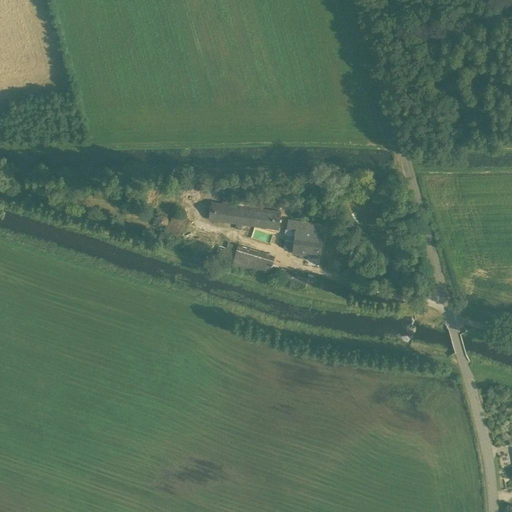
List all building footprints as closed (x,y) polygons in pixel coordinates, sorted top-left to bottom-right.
[(108,184),(108,198),(123,199),(123,184),(108,184)] [(223,198),(222,204),(211,202),(208,220),(236,224),(235,230),(241,231),(244,231),(244,232),(249,233),(249,231),(250,231),(251,226),(278,230),(281,211),(280,211),(281,208),(283,208),(283,206),(290,207),(291,200),(284,199),(276,201),(275,210),(258,208),(259,202),(239,200),(223,198)] [(184,233),(190,220),(174,212),(168,224),(164,231),(166,232),(164,237),(169,240),(171,235),(178,239),(181,231),(184,233)] [(288,220),(287,229),(296,230),(293,253),(300,254),(299,258),(305,258),(305,256),(320,258),(323,235),(318,234),(320,224),(288,220)] [(212,254),(215,243),(197,237),(194,248),(212,254)] [(238,244),(236,248),(232,247),(233,244),(228,243),(226,247),(219,245),(215,257),(232,262),(231,265),(251,271),(251,269),(270,274),(269,276),(274,278),(275,275),(285,278),(285,279),(315,288),(317,278),(313,277),(314,275),(308,273),(307,275),(297,273),(297,271),(293,270),(293,271),(272,266),(275,256),(238,244)]
